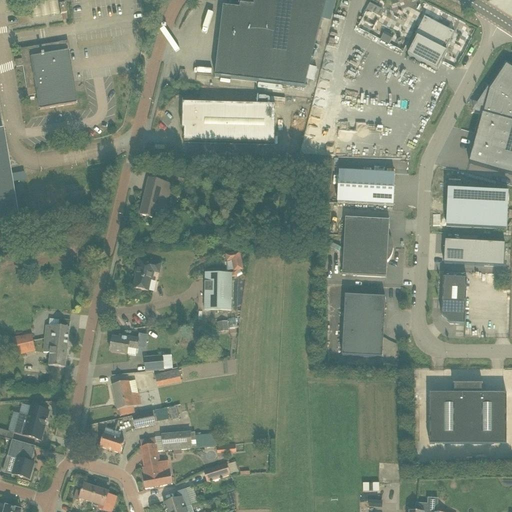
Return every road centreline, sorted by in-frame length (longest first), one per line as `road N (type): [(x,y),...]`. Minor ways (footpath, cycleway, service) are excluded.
road 1 (unclassified): [(64,461),(148,75),(183,0)]
road 2 (unclassified): [(511,353),(439,353),(418,335),(428,151),(501,22)]
